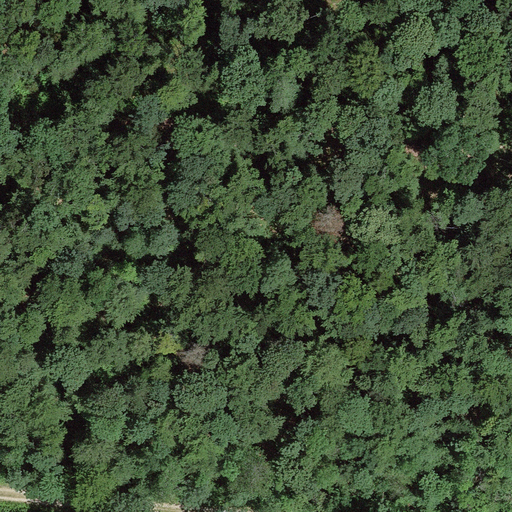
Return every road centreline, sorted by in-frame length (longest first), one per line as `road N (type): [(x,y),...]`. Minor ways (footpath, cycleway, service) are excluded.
road 1 (track): [(0,95),(458,118),(511,113)]
road 2 (track): [(143,511),(0,496)]
